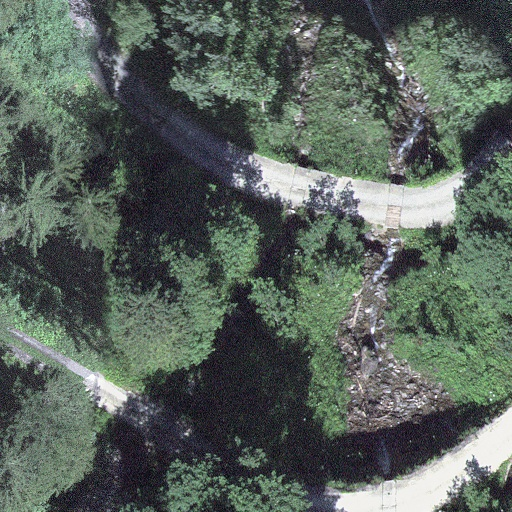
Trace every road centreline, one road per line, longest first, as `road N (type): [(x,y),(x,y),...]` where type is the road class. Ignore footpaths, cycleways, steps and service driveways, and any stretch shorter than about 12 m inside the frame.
road 1 (track): [(0,330),(248,475),(371,502),(479,455),(511,427)]
road 2 (track): [(74,0),(108,59),(155,106),(227,161),(280,186),(431,204),(477,177),(511,131)]
